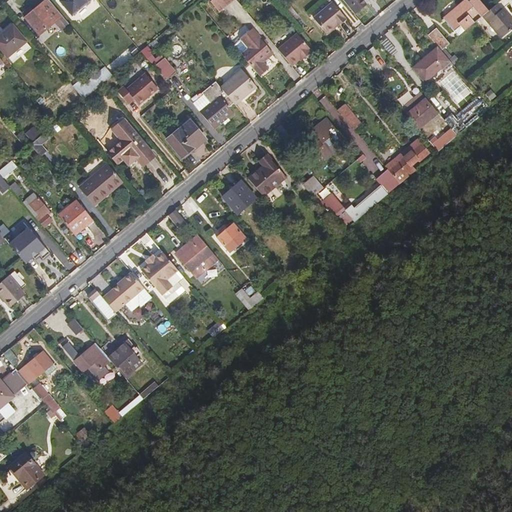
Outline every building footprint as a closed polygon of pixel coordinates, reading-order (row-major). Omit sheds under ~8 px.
[(70,24),(50,0),(46,0),(33,10),(26,17),(40,34),(56,21),(63,29),(70,24)] [(73,15),(90,0),(60,0),(73,15)] [(233,0),(211,0),(220,11),(233,0)] [(344,0),(355,13),(367,4),(363,0),(344,0)] [(482,16),(489,10),(480,0),(470,0),(470,1),(468,0),(464,0),(459,5),(461,8),(446,22),(454,31),(461,25),(465,30),(482,16)] [(345,17),(332,2),(314,17),(327,33),(334,27),(333,26),(345,17)] [(501,9),(496,4),(489,10),(482,16),(501,37),(511,27),(511,19),(502,8),(501,9)] [(461,8),(459,5),(443,18),(446,22),(461,8)] [(26,17),(33,10),(31,7),(24,13),(26,17)] [(14,24),(0,35),(0,47),(7,57),(27,41),(14,24)] [(241,40),(235,46),(260,76),(265,72),(269,68),(263,61),(274,53),(253,28),(241,39),(241,40)] [(428,35),(438,46),(441,50),(449,44),(436,28),(428,35)] [(298,33),(279,49),(292,65),(301,58),(302,59),(312,50),(298,33)] [(141,50),(136,44),(131,47),(137,54),(141,50)] [(445,70),(452,64),(441,50),(438,46),(413,68),(425,82),(443,67),(445,70)] [(168,63),(159,71),(166,80),(175,72),(168,63)] [(221,86),(234,102),(236,104),(257,86),(243,69),(221,86)] [(139,104),(158,88),(145,73),(126,89),(123,86),(118,91),(128,103),(134,99),(139,104)] [(80,81),(73,87),(84,99),(101,84),(95,76),(84,85),(80,81)] [(203,92),(204,93),(193,102),(200,111),(214,127),(233,111),(229,106),(234,102),(221,86),(216,81),(203,92)] [(418,128),(438,112),(427,98),(423,101),(418,96),(402,108),(418,128)] [(457,135),(490,108),(484,101),(457,124),(453,118),(447,123),(451,129),(457,135)] [(345,104),(338,109),(355,129),(362,124),(345,104)] [(114,130),(127,119),(125,117),(112,128),(114,130)] [(154,152),(127,119),(114,130),(120,139),(107,150),(117,162),(123,158),(128,163),(135,156),(141,163),(154,152)] [(191,119),(168,139),(183,156),(206,137),(191,119)] [(329,119),(316,130),(327,144),(321,150),(329,160),(349,143),(329,119)] [(437,152),(457,135),(451,129),(432,145),(437,152)] [(43,133),(30,144),(40,157),(47,151),(41,144),(48,138),(43,133)] [(400,184),(415,171),(411,165),(427,151),(418,139),(384,166),(387,169),(377,177),(388,191),(398,182),(400,184)] [(156,154),(154,152),(141,163),(142,165),(156,154)] [(259,161),(261,163),(269,156),(267,154),(259,161)] [(263,166),(249,178),(263,196),(286,177),(269,156),(261,163),(263,166)] [(11,160),(0,168),(0,174),(3,179),(17,167),(11,160)] [(124,181),(109,164),(80,188),(93,203),(108,191),(109,193),(124,181)] [(0,174),(0,188),(2,191),(10,186),(3,179),(0,174)] [(312,176),(302,184),(313,196),(323,188),(312,176)] [(241,180),(223,195),(237,214),(256,198),(241,180)] [(16,184),(11,188),(18,195),(23,192),(16,184)] [(353,219),(355,221),(388,194),(380,185),(353,207),(349,203),(344,207),(332,193),(321,202),(342,228),(353,219)] [(108,191),(93,203),(95,206),(109,193),(108,191)] [(28,207),(44,227),(53,220),(47,213),(50,211),(34,193),(25,200),(30,205),(28,207)] [(7,199),(0,204),(0,226),(2,228),(20,214),(7,199)] [(59,216),(75,235),(93,220),(77,201),(59,216)] [(176,208),(169,214),(178,225),(184,220),(176,208)] [(233,223),(217,237),(224,246),(240,232),(233,223)] [(9,244),(25,264),(32,258),(37,254),(44,248),(29,228),(9,244)] [(180,256),(201,239),(198,234),(176,252),(180,256)] [(195,277),(218,258),(201,239),(180,256),(195,277)] [(44,248),(37,254),(39,257),(42,260),(50,254),(44,248)] [(178,270),(163,251),(155,258),(148,264),(141,269),(162,296),(173,287),(167,280),(178,270)] [(148,264),(155,258),(152,254),(145,260),(148,264)] [(173,287),(162,296),(169,303),(184,291),(177,283),(184,278),(178,270),(167,280),(173,287)] [(14,271),(0,282),(0,294),(10,307),(25,294),(20,288),(26,283),(14,271)] [(152,297),(131,272),(122,280),(124,282),(120,285),(119,284),(112,290),(113,291),(107,296),(118,310),(125,304),(131,311),(140,304),(142,306),(152,297)] [(235,294),(249,311),(255,305),(241,288),(235,294)] [(103,298),(97,291),(89,298),(108,321),(116,314),(115,313),(103,298)] [(106,295),(103,298),(115,313),(118,310),(107,296),(106,295)] [(83,329),(74,318),(68,323),(77,334),(83,329)] [(110,361),(108,358),(95,344),(80,356),(68,342),(61,347),(82,372),(87,367),(98,381),(108,372),(104,366),(110,361)] [(110,361),(124,378),(141,363),(136,357),(140,354),(136,349),(134,351),(131,347),(133,346),(129,342),(126,345),(125,344),(108,358),(110,361)] [(9,349),(3,354),(13,366),(18,361),(9,349)] [(147,360),(165,381),(170,377),(147,350),(143,354),(148,359),(147,360)] [(28,384),(45,371),(48,374),(57,367),(43,351),(18,372),(28,384)] [(0,406),(28,384),(18,372),(14,375),(12,374),(1,383),(0,381),(0,406)] [(139,396),(142,400),(157,387),(154,383),(139,396)] [(57,420),(61,424),(65,421),(63,419),(65,417),(59,409),(60,408),(39,384),(32,389),(45,405),(57,420)] [(104,413),(114,424),(121,418),(112,408),(104,413)] [(26,454),(10,467),(21,480),(20,481),(26,489),(43,474),(26,454)]
